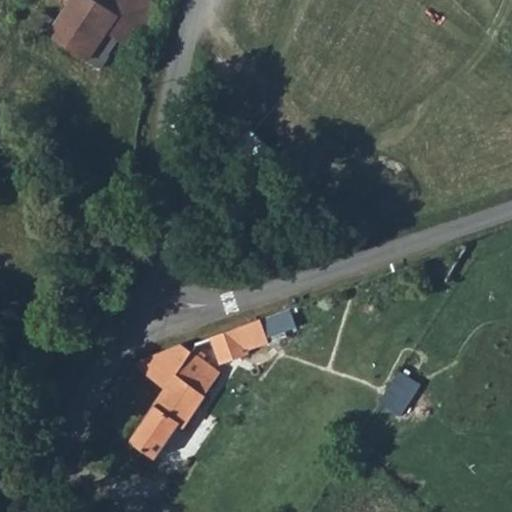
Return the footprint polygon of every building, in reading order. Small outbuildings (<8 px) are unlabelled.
[(97,71),(104,60),(91,51),(102,35),(116,44),(127,51),(154,9),(140,0),(51,0),(67,10),(56,28),(43,19),(36,31),(97,71)] [(104,60),(116,44),(102,35),(91,51),(104,60)] [(209,338),(216,361),(254,348),(246,324),(209,338)] [(129,366),(161,388),(128,443),(153,460),(177,424),(180,426),(212,371),(175,343),(129,366)] [(379,404),(402,417),(421,384),(397,371),(379,404)]
